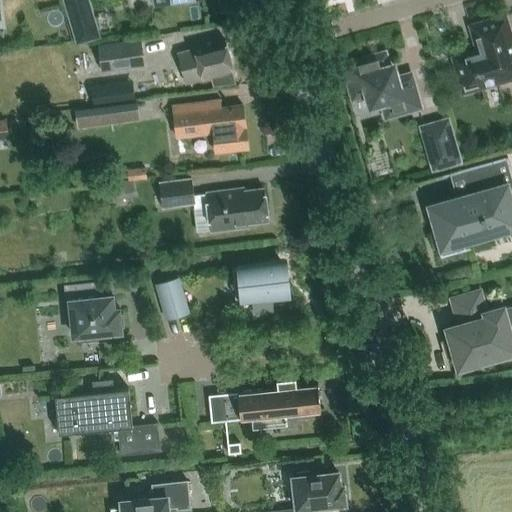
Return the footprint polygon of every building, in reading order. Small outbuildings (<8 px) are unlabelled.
[(63,0),(77,45),(101,38),(89,0),(63,0)] [(453,57),(460,83),(476,78),(479,88),(511,78),(511,39),(505,15),(470,26),(477,50),(453,57)] [(140,40),(99,46),(103,71),(144,65),(140,40)] [(226,41),(179,53),(186,83),(216,76),(219,85),(235,80),(233,71),(234,71),(226,41)] [(352,76),(348,77),(350,84),(353,93),(354,97),(361,95),(367,93),(369,98),(371,105),(378,103),(378,104),(379,103),(383,117),(404,111),(419,106),(410,75),(396,79),(393,66),(388,68),(384,54),(353,63),(356,74),(352,75),(352,76)] [(106,85),(91,87),(93,105),(132,100),(130,88),(107,91),(106,85)] [(248,148),(246,130),(243,105),(219,108),(217,99),(172,105),(176,136),(213,131),(215,152),(248,148)] [(97,107),(99,125),(138,120),(135,102),(97,107)] [(463,163),(450,117),(419,126),(433,172),(463,163)] [(395,188),(396,190),(468,169),(475,194),(465,197),(464,195),(462,195),(463,198),(431,207),(439,232),(436,233),(435,231),(433,231),(440,256),(470,248),(470,246),(465,248),(463,240),(511,225),(511,209),(507,193),(511,191),(511,173),(507,156),(395,188)] [(145,168),(127,170),(129,180),(146,178),(145,168)] [(197,231),(210,229),(210,231),(240,227),(239,224),(268,220),(264,188),(243,191),(243,194),(236,195),(235,189),(206,193),(194,195),(192,178),(159,182),(162,207),(194,203),(197,231)] [(115,199),(132,197),(130,184),(113,187),(115,199)] [(251,296),(253,313),(273,310),(272,294),(285,293),(282,263),(232,268),(235,298),(251,296)] [(158,284),(167,316),(187,311),(177,278),(158,284)] [(94,282),(64,285),(66,301),(70,301),(74,336),(80,335),(81,341),(97,339),(96,334),(121,331),(120,327),(124,326),(123,313),(119,313),(118,309),(113,310),(112,296),(96,298),(94,282)] [(459,324),(447,328),(458,368),(501,356),(502,360),(511,356),(511,353),(511,352),(511,309),(504,311),(503,307),(485,312),(479,291),(452,299),(459,324)] [(225,421),(252,418),(252,411),(265,410),(267,425),(285,423),(287,423),(286,414),(321,411),(318,384),(297,386),(296,377),(276,379),(277,388),(222,393),(225,421)] [(157,422),(154,423),(154,424),(132,426),(129,388),(55,395),(57,414),(70,413),(72,432),(118,427),(120,454),(160,450),(157,422)] [(241,452),(240,442),(227,443),(228,453),(241,452)] [(310,471),(296,473),(296,476),(293,477),(296,508),(287,509),(287,511),(315,511),(315,507),(327,505),(327,509),(342,507),(341,504),(345,503),(343,485),(340,485),(338,472),(311,475),(310,471)] [(187,480),(151,484),(153,498),(121,501),(122,511),(168,511),(168,508),(177,507),(177,509),(190,508),(187,480)]
